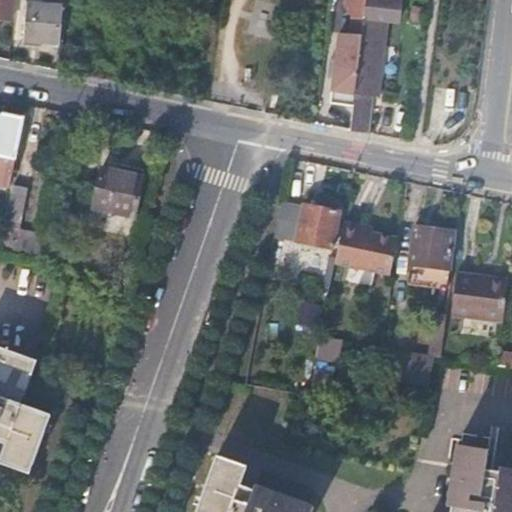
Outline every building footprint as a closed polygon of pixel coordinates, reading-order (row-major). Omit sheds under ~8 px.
[(0,0),(0,19),(12,20),(13,0),(0,0)] [(332,101),(355,104),(368,0),(346,0),(346,8),(352,16),(350,34),(341,33),(332,101)] [(355,105),(352,130),(371,132),(375,95),(382,96),(391,20),(402,21),(404,0),(368,0),(355,104),(355,105)] [(61,7),(27,4),(25,40),(59,42),(61,7)] [(23,118),(2,113),(0,121),(0,179),(11,181),(23,118)] [(143,177),(102,169),(93,208),(135,217),(143,177)] [(14,185),(5,227),(19,230),(27,188),(14,185)] [(340,211),(282,201),(278,218),(275,236),(333,247),(340,211)] [(360,224),(344,221),(335,263),(386,274),(393,237),(359,230),(360,224)] [(455,232),(416,225),(410,263),(449,268),(455,232)] [(0,226),(0,252),(16,256),(20,232),(20,230),(19,230),(5,227),(0,226)] [(20,232),(16,256),(40,261),(44,236),(20,232)] [(44,236),(40,261),(66,265),(71,242),(44,236)] [(508,277),(455,269),(449,311),(502,319),(508,277)] [(302,303),(299,320),(318,324),(322,307),(302,303)] [(318,337),(316,368),(339,369),(341,338),(318,337)] [(0,447),(2,448),(0,454),(0,462),(28,473),(50,416),(15,403),(19,392),(23,393),(34,360),(0,347),(0,447)] [(385,349),(380,378),(422,385),(428,356),(385,349)] [(497,364),(511,366),(511,351),(500,349),(497,364)] [(490,453),(457,448),(446,511),(511,511),(511,470),(488,467),(490,453)] [(244,461),(213,451),(192,510),(196,511),(308,511),(312,501),(241,474),(244,461)]
